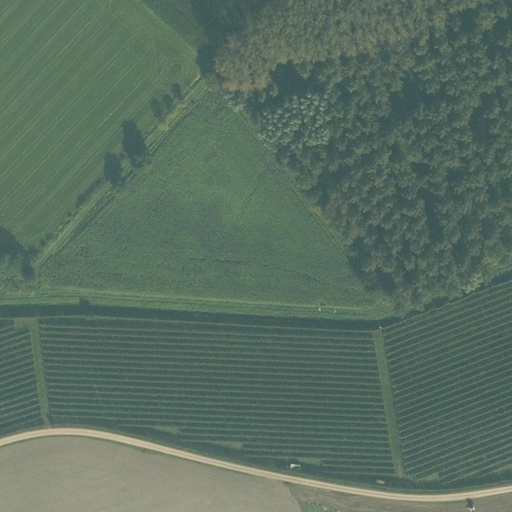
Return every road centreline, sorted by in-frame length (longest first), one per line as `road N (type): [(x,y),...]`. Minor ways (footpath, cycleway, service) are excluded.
road 1 (unclassified): [(511,489),(464,497),(355,493),(83,433),(0,442)]
road 2 (track): [(0,262),(36,266),(57,248),(215,71)]
